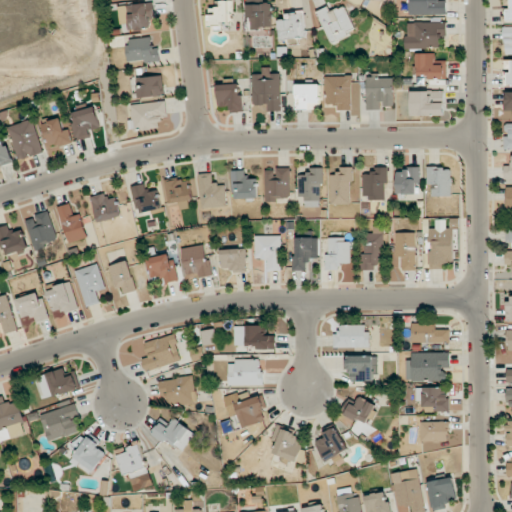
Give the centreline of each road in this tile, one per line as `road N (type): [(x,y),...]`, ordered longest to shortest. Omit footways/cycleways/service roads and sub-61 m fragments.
road 1 (residential): [(475,0),(486,511)]
road 2 (residential): [(0,369),(201,309),(480,298)]
road 3 (residential): [(0,201),(204,146),(478,139)]
road 4 (residential): [(185,0),(204,146)]
